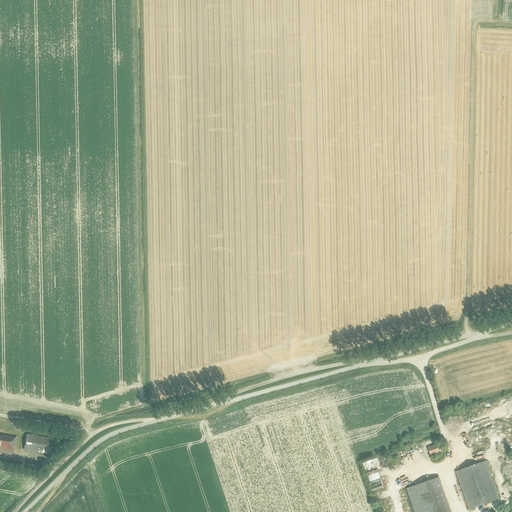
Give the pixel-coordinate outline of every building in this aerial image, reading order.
[(0,447),(14,450),(17,438),(0,434),(0,447)] [(54,455),(57,440),(27,435),(24,449),(54,455)] [(431,456),(444,451),(442,447),(439,448),(437,444),(428,448),(431,456)] [(470,510),(500,499),(486,461),(456,471),(470,510)] [(414,511),(451,511),(439,477),(407,489),(414,511)]
